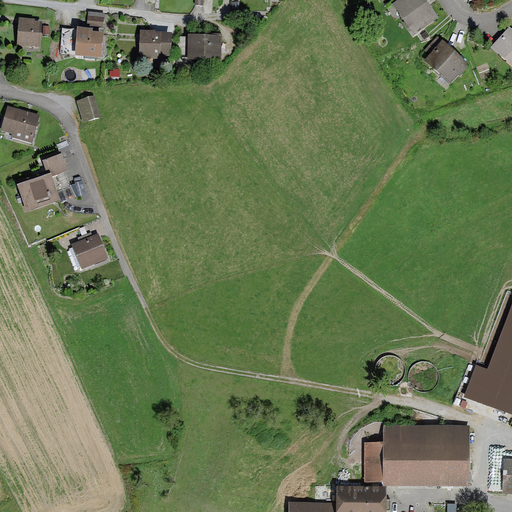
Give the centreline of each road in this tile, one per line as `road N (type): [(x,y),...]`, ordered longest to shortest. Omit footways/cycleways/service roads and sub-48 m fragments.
road 1 (track): [(145,307),(176,354),(199,364),(394,396),(475,420),(484,431),(483,499)]
road 2 (track): [(430,123),(298,309),(288,358),(297,381)]
